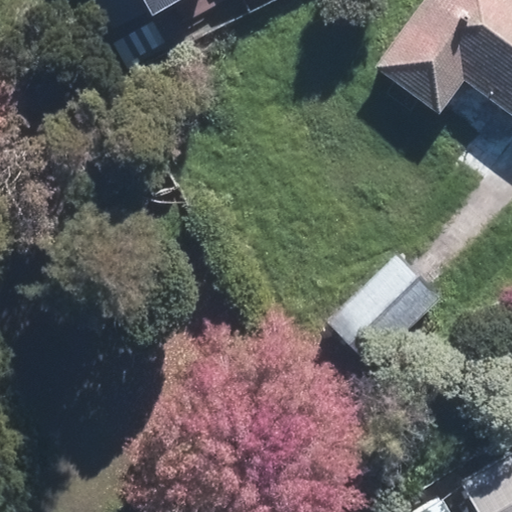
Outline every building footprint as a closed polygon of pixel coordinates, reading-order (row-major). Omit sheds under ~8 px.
[(177,25),(164,0),(136,0),(106,15),(123,51),(177,25)] [(511,0),(415,0),(371,61),(435,108),(460,74),(511,112),(511,0)] [(366,360),(437,293),(393,246),(322,313),(366,360)] [(479,511),(511,511),(511,457),(464,484),(479,511)] [(289,511),(280,493),(240,511),(289,511)] [(452,511),(443,496),(414,511),(452,511)]
